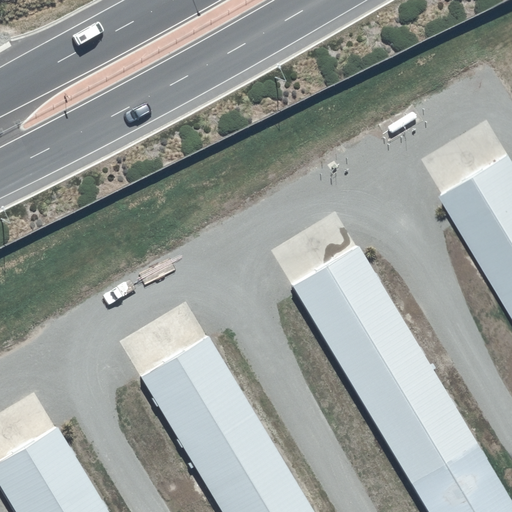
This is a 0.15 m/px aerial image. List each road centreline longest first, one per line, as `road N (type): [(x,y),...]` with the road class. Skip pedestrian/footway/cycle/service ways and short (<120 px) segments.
road 1 (motorway): [(323,0),(0,186)]
road 2 (unknown): [(25,302),(339,143)]
road 3 (unknown): [(339,143),(511,441)]
road 4 (motorway): [(0,99),(173,0)]
road 5 (unknown): [(339,143),(451,87),(484,88),(511,111)]
